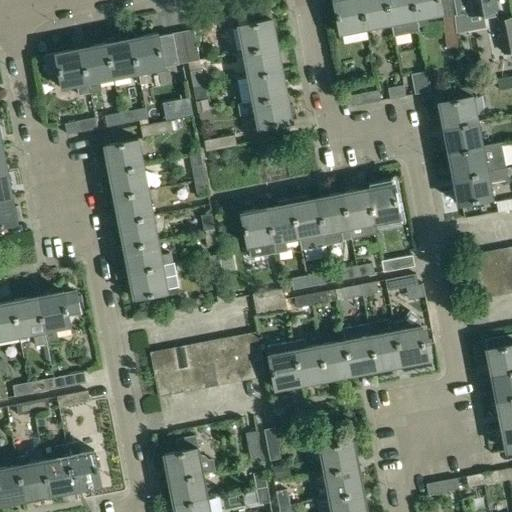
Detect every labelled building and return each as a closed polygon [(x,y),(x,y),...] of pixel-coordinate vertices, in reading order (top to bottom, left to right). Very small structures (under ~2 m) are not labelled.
[(366,28),(360,0),(333,0),(340,33),(342,33),(342,32),(366,28)] [(385,0),(360,0),(366,28),(390,23),(385,0)] [(385,0),(390,23),(393,35),(418,30),(417,26),(415,18),(411,0),(385,0)] [(411,0),(415,18),(417,26),(428,24),(427,16),(439,14),(439,15),(441,14),(438,0),(411,0)] [(453,0),(456,15),(469,12),(469,14),(481,12),(495,9),(493,0),(453,0)] [(273,22),(272,20),(270,7),(249,11),(249,13),(236,16),(238,29),(239,29),(244,52),(277,45),(272,22),(273,22)] [(496,16),(495,9),(481,12),(483,19),(496,16)] [(511,15),(498,19),(504,52),(511,50),(511,15)] [(453,17),(442,18),(446,49),(457,48),(453,17)] [(193,30),(182,32),(188,62),(199,60),(193,30)] [(154,34),(132,38),(138,72),(141,85),(151,83),(149,70),(161,67),(161,68),(164,67),(157,32),(154,33),(154,34)] [(188,62),(182,32),(173,34),(179,64),(188,62)] [(132,38),(107,43),(113,77),(138,72),(132,38)] [(107,43),(81,49),(90,93),(101,91),(99,80),(113,77),(107,43)] [(277,45),(244,52),(248,77),(282,71),(277,45)] [(90,93),(81,49),(58,53),(56,53),(56,54),(44,56),(47,74),(59,72),(62,87),(64,87),(64,86),(76,84),(78,95),(90,93)] [(190,72),(193,87),(204,85),(201,70),(190,72)] [(237,106),(238,106),(287,96),(282,71),(248,77),(236,80),(241,105),(237,106)] [(498,91),(511,88),(511,76),(496,80),(498,91)] [(412,84),(415,95),(430,92),(428,80),(412,84)] [(207,101),(204,85),(193,87),(196,103),(207,101)] [(389,99),(405,97),(403,85),(387,88),(389,99)] [(348,107),(380,101),(378,90),(346,96),(348,107)] [(438,104),(443,127),(477,121),(472,98),(473,98),(472,95),(438,102),(438,104)] [(288,105),(287,96),(238,106),(240,117),(255,114),(258,126),(257,126),(258,128),(293,121),(292,119),(291,119),(296,118),(293,104),(288,105)] [(166,118),(191,114),(191,113),(188,98),(163,102),(166,118)] [(145,109),(120,113),(122,124),(147,119),(145,109)] [(106,127),(122,124),(120,113),(105,116),(106,127)] [(95,118),(64,124),(66,134),(97,129),(95,118)] [(170,121),(140,126),(142,137),(173,131),(170,121)] [(482,146),(477,121),(443,127),(448,153),(482,146)] [(234,135),(204,141),(206,152),(236,146),(234,135)] [(104,148),(109,171),(142,165),(138,141),(139,141),(138,139),(103,145),(104,148)] [(501,143),(482,146),(448,153),(453,178),(506,167),(501,143)] [(199,152),(188,155),(190,165),(193,181),(204,179),(201,163),(199,152)] [(147,190),(142,165),(109,171),(114,196),(147,190)] [(508,179),(506,167),(453,178),(457,202),(457,204),(492,197),(489,183),(508,179)] [(6,171),(0,172),(0,198),(11,196),(6,171)] [(207,194),(204,179),(193,181),(196,196),(207,194)] [(391,184),(368,188),(374,222),(397,217),(399,217),(393,182),(391,183),(391,184)] [(376,233),(374,222),(368,188),(342,193),(348,227),(351,238),(376,233)] [(114,196),(119,222),(152,215),(147,190),(114,196)] [(342,193),(317,198),(326,245),(341,242),(338,229),(348,227),(342,193)] [(11,196),(0,198),(0,237),(1,237),(0,233),(0,224),(17,222),(17,221),(21,220),(18,205),(13,206),(11,196)] [(292,203),(291,203),(298,236),(300,250),(326,245),(317,198),(305,200),(304,197),(292,199),(292,203)] [(278,206),(266,208),(272,241),(273,241),(275,253),(286,251),(284,239),(298,236),(291,203),(290,203),(290,200),(277,202),(278,206)] [(243,212),(241,212),(248,247),(250,258),(275,253),(273,241),(272,241),(266,208),(243,212)] [(200,215),(203,231),(214,229),(211,213),(200,215)] [(157,241),(152,215),(119,222),(124,247),(157,241)] [(217,244),(214,229),(203,231),(206,246),(217,244)] [(157,241),(124,247),(128,271),(173,263),(171,255),(160,257),(157,241)] [(498,250),(502,271),(511,269),(511,259),(510,248),(498,250)] [(486,252),(490,274),(502,271),(498,250),(486,252)] [(474,254),(478,276),(490,274),(486,252),(474,254)] [(220,254),(208,256),(217,301),(228,299),(225,285),(220,254)] [(414,267),(412,256),(382,262),(384,273),(414,267)] [(173,263),(128,271),(133,295),(133,297),(167,291),(167,289),(178,287),(173,263)] [(372,264),(356,267),(358,278),(374,274),(372,264)] [(341,270),(343,280),(358,278),(356,267),(341,270)] [(511,269),(502,271),(506,294),(511,292),(511,269)] [(506,294),(502,271),(490,274),(494,296),(506,294)] [(322,274),(306,277),(308,287),(324,284),(322,274)] [(483,299),(494,296),(490,274),(478,276),(483,299)] [(418,285),(416,275),(385,281),(387,291),(418,285)] [(292,279),(294,290),(308,287),(306,277),(292,279)] [(360,285),(362,296),(378,293),(376,282),(360,285)] [(362,296),(360,285),(345,288),(347,299),(362,296)] [(252,296),(254,305),(286,300),(284,289),(252,296)] [(57,338),(55,328),(67,325),(68,326),(70,325),(68,315),(79,312),(75,292),(64,294),(63,291),(61,291),(61,292),(37,296),(46,340),(57,338)] [(325,292),(310,295),(312,305),(327,302),(325,292)] [(310,295),(295,298),(297,308),(312,305),(310,295)] [(13,301),(19,335),(32,332),(35,346),(46,343),(46,340),(37,296),(13,301)] [(286,300),(254,305),(257,316),(277,312),(288,310),(286,300)] [(0,303),(0,338),(19,335),(13,301),(0,303)] [(402,322),(394,323),(401,365),(424,360),(425,360),(427,360),(419,318),(409,312),(402,322)] [(367,323),(369,336),(376,369),(401,365),(394,323),(393,318),(367,323)] [(260,354),(256,332),(244,334),(248,357),(260,354)] [(232,337),(236,359),(248,357),(244,334),(232,337)] [(486,351),(491,374),(511,369),(511,334),(483,340),(485,349),(485,351),(486,351)] [(369,336),(344,340),(351,374),(376,369),(369,336)] [(221,339),(225,361),(236,359),(232,337),(221,339)] [(209,341),(213,363),(225,361),(221,339),(209,341)] [(304,340),(291,342),(300,384),(325,379),(319,345),(306,348),(304,340)] [(319,345),(325,379),(351,374),(344,340),(319,345)] [(197,343),(201,366),(213,363),(209,341),(197,343)] [(281,344),(267,347),(268,354),(275,389),(278,389),(277,388),(300,384),(291,342),(281,344)] [(185,346),(189,368),(201,366),(197,343),(185,346)] [(185,346),(173,348),(178,370),(189,368),(185,346)] [(162,350),(166,373),(178,370),(173,348),(162,350)] [(166,373),(162,350),(149,353),(154,375),(166,373)] [(260,354),(248,357),(252,379),(265,377),(260,354)] [(252,379),(248,357),(236,359),(240,381),(252,379)] [(229,384),(240,381),(236,359),(225,361),(229,384)] [(229,384),(225,361),(213,363),(217,386),(229,384)] [(213,363),(201,366),(205,388),(217,386),(213,363)] [(205,388),(201,366),(189,368),(193,390),(205,388)] [(189,368),(178,370),(182,393),(193,390),(189,368)] [(511,396),(511,369),(491,374),(496,399),(511,396)] [(166,373),(170,395),(182,393),(178,370),(166,373)] [(53,378),(55,389),(85,383),(83,372),(53,378)] [(158,397),(170,395),(166,373),(154,375),(158,397)] [(55,389),(53,378),(28,383),(30,394),(55,389)] [(30,394),(28,383),(12,387),(14,397),(30,394)] [(87,391),(57,397),(59,407),(89,401),(87,391)] [(511,396),(496,399),(501,425),(511,422),(511,396)] [(32,402),(34,412),(49,409),(47,399),(32,402)] [(34,412),(32,402),(16,405),(18,416),(34,412)] [(511,422),(501,425),(505,448),(505,450),(511,449),(511,422)] [(274,428),(264,430),(269,461),(280,459),(274,428)] [(256,432),(245,434),(251,465),(261,463),(256,432)] [(165,457),(169,481),(202,475),(215,472),(212,460),(208,461),(207,460),(207,459),(206,458),(205,457),(203,456),(202,456),(201,456),(199,456),(198,449),(195,437),(176,441),(179,452),(163,455),(164,457),(165,457)] [(320,449),(324,472),(358,465),(354,442),(354,440),(319,446),(319,449),(320,449)] [(77,441),(66,443),(75,489),(98,485),(100,485),(94,450),(91,451),(92,451),(80,454),(77,441)] [(58,458),(43,461),(49,494),(75,489),(66,443),(55,445),(56,449),(58,458)] [(28,455),(16,457),(18,465),(17,466),(24,499),(49,494),(43,461),(30,463),(28,455)] [(363,491),(358,465),(324,472),(329,497),(363,491)] [(0,503),(1,504),(1,503),(24,499),(17,466),(0,468),(0,503)] [(482,473),(484,484),(499,481),(497,470),(482,473)] [(468,487),(484,484),(482,473),(466,476),(468,487)] [(207,500),(202,475),(169,481),(174,507),(207,500)] [(256,490),(266,487),(264,475),(253,477),(256,490)] [(459,489),(457,478),(425,484),(427,495),(459,489)] [(266,487),(256,490),(258,504),(269,502),(266,487)] [(278,506),(289,504),(286,489),(275,491),(278,506)] [(329,497),(331,511),(366,511),(363,491),(329,497)] [(174,507),(175,511),(209,511),(207,500),(174,507)]
